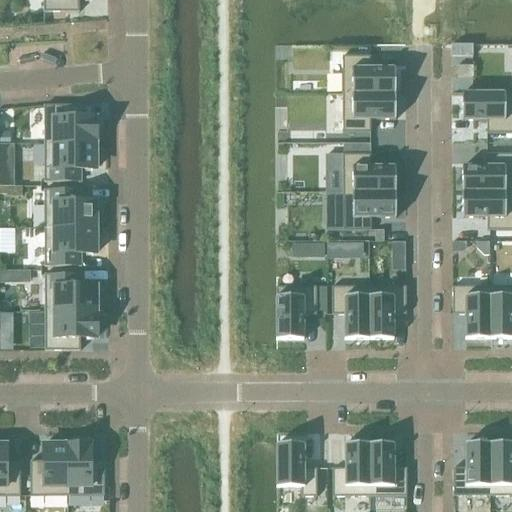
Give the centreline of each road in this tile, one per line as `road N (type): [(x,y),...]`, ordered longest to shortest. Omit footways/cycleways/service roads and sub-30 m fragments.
road 1 (residential): [(422,45),(425,393)]
road 2 (residential): [(134,72),(136,397)]
road 3 (residential): [(136,397),(425,393)]
road 4 (residential): [(0,397),(136,397)]
road 5 (residential): [(0,82),(134,72)]
